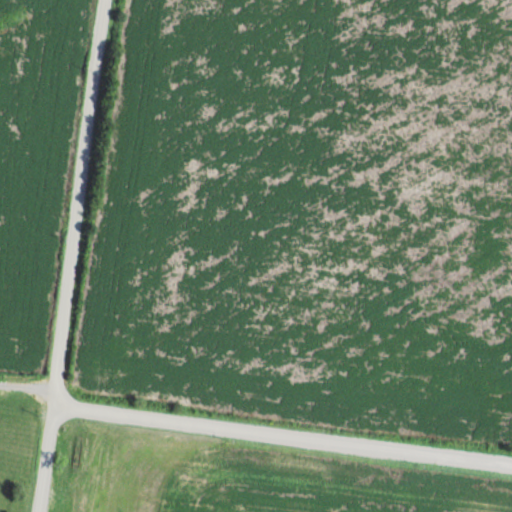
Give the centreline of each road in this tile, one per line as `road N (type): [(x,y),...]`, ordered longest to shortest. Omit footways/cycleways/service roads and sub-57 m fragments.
road 1 (residential): [(29,511),(97,0)]
road 2 (residential): [(511,500),(41,434)]
